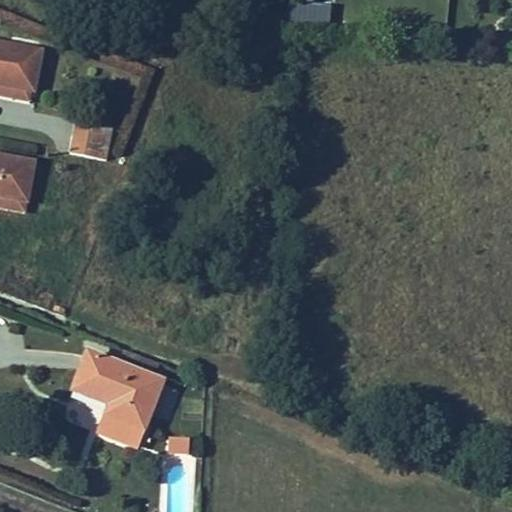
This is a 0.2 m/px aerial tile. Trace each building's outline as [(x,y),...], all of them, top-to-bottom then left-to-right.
[(39,57),(0,49),(0,90),(32,95),(39,57)] [(103,87),(124,92),(129,74),(107,69),(103,87)] [(32,95),(0,90),(0,107),(29,113),(32,95)] [(63,162),(102,170),(103,161),(96,159),(101,136),(68,129),(63,162)] [(33,170),(0,163),(0,203),(25,209),(33,170)] [(25,209),(0,203),(0,220),(22,225),(25,209)] [(0,289),(30,299),(36,280),(5,270),(0,284),(0,289)] [(129,452),(158,382),(84,352),(67,394),(100,407),(97,415),(101,417),(92,437),(129,452)] [(187,455),(188,439),(167,438),(166,454),(187,455)]
